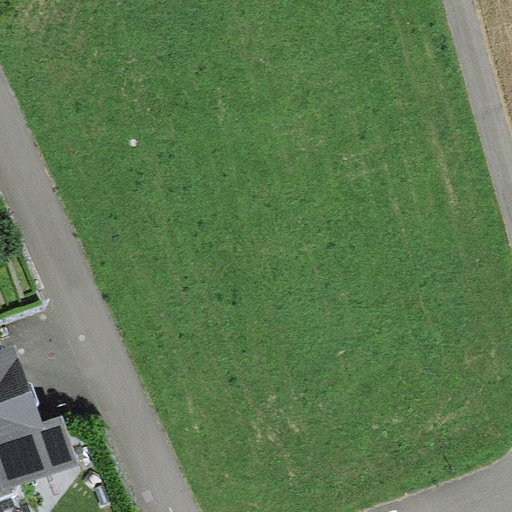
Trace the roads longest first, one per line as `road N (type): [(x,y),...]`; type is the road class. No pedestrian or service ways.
road 1 (residential): [(167,511),(0,106)]
road 2 (residential): [(463,0),(511,207)]
